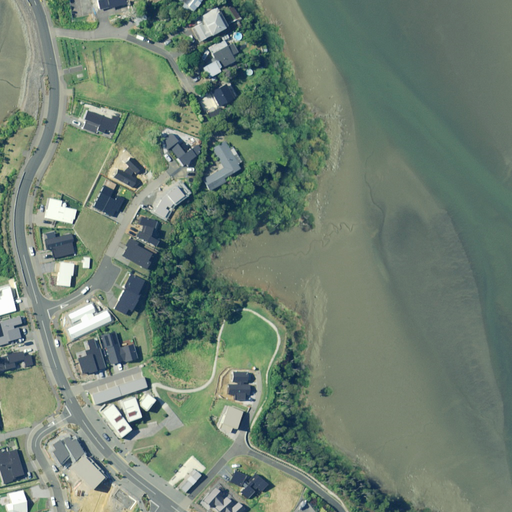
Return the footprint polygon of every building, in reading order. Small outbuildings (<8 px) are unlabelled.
[(122,0),(92,0),(96,12),(124,5),(122,0)] [(177,7),(189,14),(197,0),(173,0),(179,3),(177,7)] [(199,22),(191,26),(199,41),(223,28),(213,9),(197,18),(199,22)] [(147,20),(144,14),(133,20),(136,26),(147,20)] [(213,54),(201,67),(208,79),(237,63),(232,54),(236,52),(232,46),(228,48),(224,40),(210,48),(213,54)] [(225,81),(209,90),(218,107),(234,99),(225,81)] [(244,171),(226,137),(207,147),(220,170),(206,177),(212,188),(244,171)] [(129,501),(122,504),(124,510),(131,507),(129,501)]
